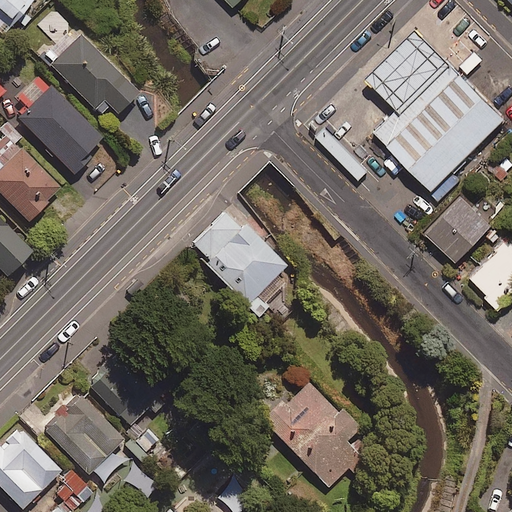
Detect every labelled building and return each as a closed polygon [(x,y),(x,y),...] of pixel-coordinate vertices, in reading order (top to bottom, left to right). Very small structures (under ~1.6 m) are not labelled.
[(28,0),(0,0),(0,30),(2,32),(28,0)] [(505,119),(416,29),(366,78),(398,111),(376,133),(432,190),(505,119)] [(137,89),(78,30),(48,60),(98,111),(108,102),(116,110),(137,89)] [(100,134),(49,83),(17,115),(72,170),(85,158),(80,153),(100,134)] [(59,184),(12,138),(0,150),(0,190),(27,217),(59,184)] [(489,219),(460,189),(423,226),(452,255),(489,219)] [(233,204),(189,243),(242,301),(286,262),(233,204)] [(0,273),(6,280),(32,255),(0,222),(0,273)] [(511,293),(511,243),(507,237),(469,273),(500,305),(511,293)] [(123,350),(89,382),(127,424),(162,392),(123,350)] [(307,372),(261,414),(327,486),(362,454),(346,436),(356,426),(307,372)] [(76,387),(40,420),(85,470),(121,437),(76,387)] [(19,435),(15,430),(0,444),(0,490),(21,511),(61,473),(21,433),(19,435)] [(237,511),(252,497),(232,477),(216,493),(234,511),(237,511)] [(511,511),(511,503),(502,511),(511,511)]
